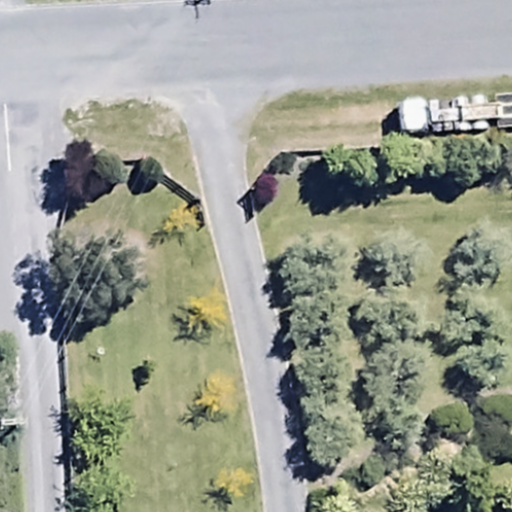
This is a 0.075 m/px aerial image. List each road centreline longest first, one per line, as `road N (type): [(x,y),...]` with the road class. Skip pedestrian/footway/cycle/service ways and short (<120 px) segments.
road 1 (residential): [(511,39),(0,65)]
road 2 (unknown): [(0,268),(16,511)]
